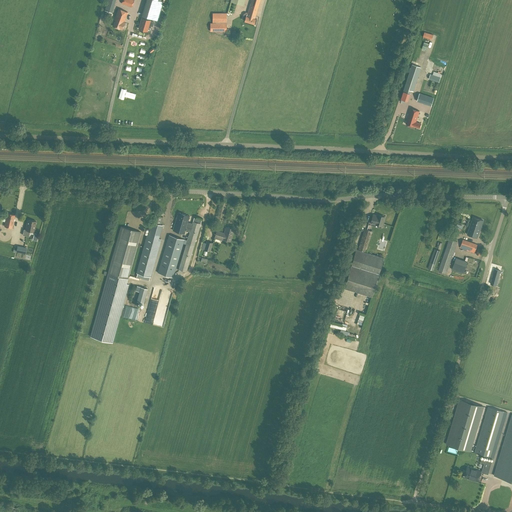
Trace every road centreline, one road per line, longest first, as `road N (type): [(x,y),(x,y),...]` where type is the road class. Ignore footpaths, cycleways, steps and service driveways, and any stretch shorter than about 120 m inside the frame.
road 1 (unclassified): [(511,159),(0,135)]
road 2 (tertiary): [(507,197),(313,200),(0,183)]
road 3 (unclassified): [(488,511),(412,502),(507,197)]
road 4 (unknown): [(368,196),(339,280),(339,298),(358,303)]
